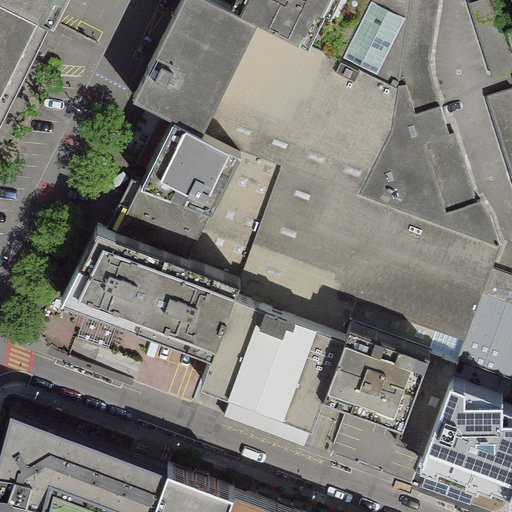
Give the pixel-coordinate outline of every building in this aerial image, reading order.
[(10,0),(0,0),(0,117),(41,36),(49,19),(10,0)] [(10,0),(49,19),(55,21),(63,4),(65,0),(10,0)] [(202,129),(259,17),(233,4),(225,0),(182,0),(135,95),(175,116),(202,129)] [(259,17),(310,42),(326,9),(332,12),(337,0),(234,0),(233,4),(259,17)] [(473,233),(501,244),(492,216),(482,199),(477,200),(455,131),(450,133),(432,76),(430,62),(439,0),(412,0),(399,86),(392,131),(360,192),(473,233)] [(511,43),(508,31),(498,0),(477,0),(470,2),(494,75),(511,69),(511,43)] [(310,42),(259,17),(202,129),(242,150),(213,207),(189,256),(241,276),(236,289),(347,331),(352,317),(376,251),(339,237),(360,192),(392,131),(399,86),(310,42)] [(511,273),(493,266),(483,292),(511,301),(511,87),(500,92),(488,95),(511,170),(511,273)] [(202,129),(175,116),(142,181),(213,207),(242,150),(202,129)] [(213,207),(142,181),(132,178),(108,226),(166,248),(189,256),(213,207)] [(352,317),(431,346),(438,327),(473,233),(360,192),(339,237),(376,251),(352,317)] [(166,248),(108,226),(98,223),(63,295),(139,322),(166,248)] [(473,233),(438,327),(467,337),(483,292),(493,266),(501,244),(473,233)] [(213,350),(236,289),(241,276),(189,256),(166,248),(139,322),(213,350)] [(236,289),(213,350),(203,378),(234,390),(313,419),(324,391),(347,331),(236,289)] [(511,301),(483,292),(467,337),(459,358),(511,378),(511,301)] [(347,331),(324,391),(338,396),(352,402),(404,421),(430,347),(431,346),(352,317),(347,331)] [(459,358),(467,337),(438,327),(431,346),(430,347),(459,358)] [(459,358),(430,347),(404,421),(396,440),(424,450),(449,385),(459,358)] [(501,404),(449,385),(424,450),(477,470),(497,477),(511,482),(511,430),(494,424),(501,404)] [(313,419),(234,390),(226,414),(305,443),(313,419)] [(0,446),(0,511),(47,511),(55,485),(127,511),(149,511),(168,462),(72,427),(11,404),(0,446)] [(223,511),(233,486),(168,462),(149,511),(223,511)] [(302,511),(247,492),(233,486),(223,511),(302,511)]
